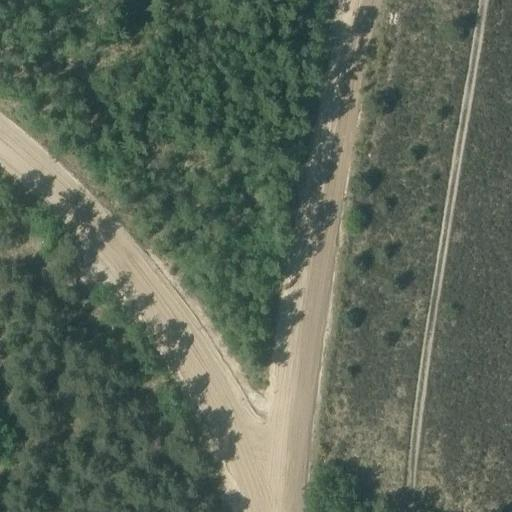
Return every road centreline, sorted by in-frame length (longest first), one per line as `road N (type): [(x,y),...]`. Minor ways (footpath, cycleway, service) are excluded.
road 1 (track): [(356,0),(279,511)]
road 2 (unknown): [(0,148),(116,263),(226,407),(276,511)]
